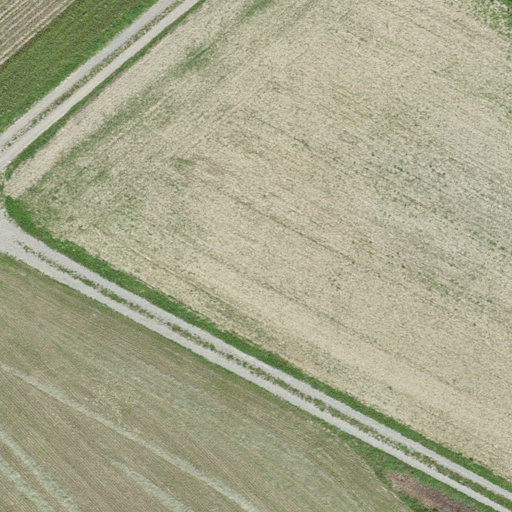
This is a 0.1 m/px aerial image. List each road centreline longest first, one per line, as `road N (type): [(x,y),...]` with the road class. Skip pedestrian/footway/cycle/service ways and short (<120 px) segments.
road 1 (track): [(511,507),(0,234)]
road 2 (track): [(200,0),(0,169)]
